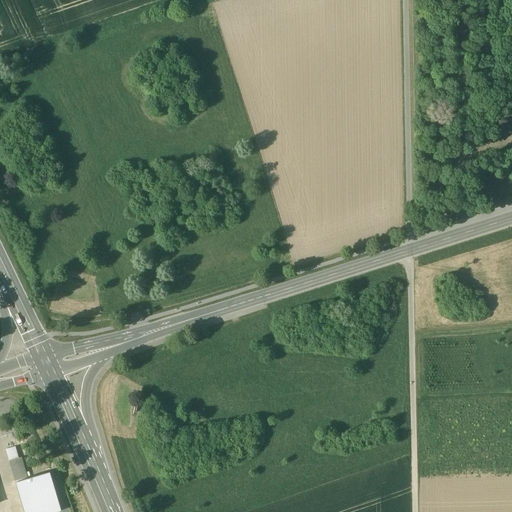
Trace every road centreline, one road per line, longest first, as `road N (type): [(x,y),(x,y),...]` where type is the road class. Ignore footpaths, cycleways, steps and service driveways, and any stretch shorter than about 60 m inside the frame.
road 1 (track): [(414,511),(406,0)]
road 2 (tertiary): [(123,340),(511,218)]
road 3 (secondary): [(85,452),(87,387),(97,364),(123,340)]
